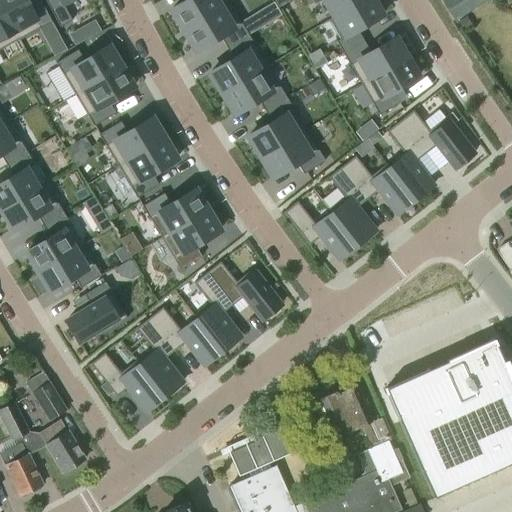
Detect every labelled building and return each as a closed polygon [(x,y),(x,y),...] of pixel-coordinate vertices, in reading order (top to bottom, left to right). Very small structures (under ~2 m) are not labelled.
[(23,0),(0,0),(0,5),(18,39),(39,28),(51,22),(38,0),(27,6),(23,0)] [(44,0),(59,27),(71,21),(62,4),(68,0),(44,0)] [(186,0),(170,10),(182,31),(228,3),(226,0),(186,0)] [(310,0),(312,3),(317,0),(323,0),(333,17),(361,0),(310,0)] [(361,0),(333,17),(329,19),(340,39),(334,42),(341,54),(363,41),(356,29),(381,15),(372,0),(361,0)] [(446,0),(458,19),(489,0),(446,0)] [(228,3),(182,31),(194,51),(219,36),(226,48),(247,34),(228,3)] [(0,5),(0,49),(18,39),(0,5)] [(233,59),(208,74),(221,94),(266,66),(247,34),(226,48),(233,59)] [(363,41),(341,54),(359,84),(406,57),(394,38),(369,52),(363,41)] [(77,50),(55,63),(74,94),(120,67),(108,46),(85,60),(83,61),(77,50)] [(406,57),(359,84),(377,115),(399,103),(392,91),(417,77),(406,57)] [(266,66),(221,94),(233,114),(257,100),(264,111),(286,98),(266,66)] [(120,67),(74,94),(91,122),(113,109),(108,101),(132,87),(120,67)] [(271,122),(247,137),(259,157),(305,129),(286,98),(264,111),(271,122)] [(414,113),(401,124),(425,153),(436,145),(454,168),(472,153),(444,117),(428,130),(414,113)] [(120,121),(98,134),(102,141),(117,166),(163,138),(151,118),(126,133),(120,121)] [(8,122),(0,126),(0,155),(6,165),(26,153),(8,122)] [(388,147),(379,155),(414,199),(432,185),(413,162),(425,153),(401,124),(388,134),(394,142),(391,145),(388,147)] [(305,129),(259,157),(271,178),(296,163),(302,174),(324,161),(305,129)] [(163,138),(117,166),(129,186),(136,197),(157,185),(151,173),(175,158),(163,138)] [(354,155),(341,166),(367,199),(378,190),(396,213),(414,199),(379,155),(376,151),(360,163),(354,155)] [(13,176),(0,183),(0,210),(45,183),(44,182),(36,187),(25,169),(33,164),(26,153),(6,165),(13,176)] [(343,196),(327,209),(356,245),(374,231),(355,208),(367,199),(341,166),(328,176),(343,196)] [(45,183),(0,210),(11,230),(36,215),(43,226),(63,214),(45,183)] [(162,193),(141,206),(160,238),(206,210),(194,189),(169,204),(162,193)] [(296,201),(282,212),(308,245),(320,235),(338,259),(356,245),(327,209),(326,209),(329,213),(315,225),(296,201)] [(206,210),(160,238),(179,269),(200,256),(194,245),(218,230),(206,210)] [(50,238),(25,252),(37,272),(82,245),(63,214),(43,226),(50,238)] [(511,223),(511,224),(511,239),(498,249),(511,270),(511,268),(511,223)] [(230,232),(239,256),(261,248),(251,224),(230,232)] [(82,245),(37,272),(48,291),(73,276),(80,288),(100,275),(82,245)] [(219,262),(206,272),(232,304),(243,295),(261,319),(279,305),(251,269),(235,282),(219,262)] [(206,272),(192,282),(208,303),(193,315),(221,350),(238,336),(220,313),(232,304),(206,272)] [(91,305),(65,321),(78,342),(108,324),(111,328),(126,319),(105,282),(84,294),(91,305)] [(457,297),(449,287),(424,307),(403,282),(396,288),(424,323),(457,297)] [(161,307),(148,317),(174,350),(185,341),(203,364),(221,350),(193,315),(192,315),(195,319),(180,331),(161,307)] [(148,317),(135,328),(150,348),(135,360),(163,396),(181,383),(163,360),(162,359),(174,350),(148,317)] [(511,463),(511,384),(494,341),(383,388),(430,498),(511,463)] [(103,353),(89,364),(115,396),(127,387),(145,411),(163,396),(135,360),(119,373),(103,353)] [(41,372),(25,383),(48,420),(65,410),(41,372)] [(106,396),(111,392),(104,382),(99,386),(106,396)] [(320,406),(317,408),(322,418),(325,416),(334,438),(358,427),(368,449),(385,441),(389,440),(379,418),(370,423),(354,387),(336,395),(335,393),(318,400),(320,406)] [(35,450),(27,433),(12,403),(0,409),(0,422),(9,442),(12,441),(14,446),(0,452),(0,459),(17,495),(21,494),(23,495),(28,492),(29,490),(40,484),(26,455),(35,450)] [(66,431),(65,432),(59,420),(36,434),(27,433),(35,450),(44,445),(61,473),(64,471),(67,471),(72,468),(72,466),(83,459),(66,431)] [(276,424),(224,447),(237,477),(247,472),(249,477),(228,486),(239,511),(421,511),(418,504),(400,511),(394,511),(399,510),(388,485),(405,477),(398,460),(400,459),(395,449),(389,452),(385,441),(368,449),(357,454),(362,465),(365,472),(361,474),(362,478),(292,509),(274,466),(268,468),(266,464),(289,454),(276,424)]
